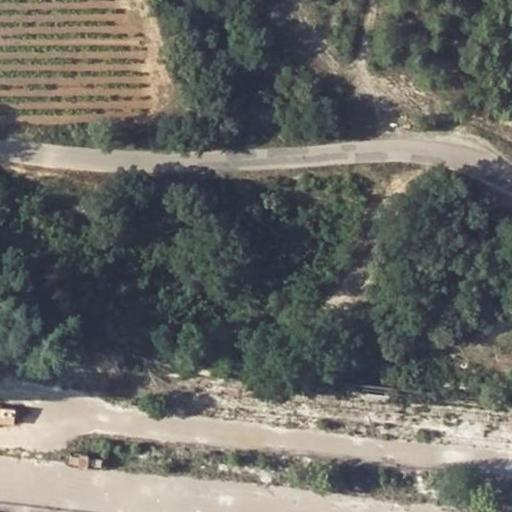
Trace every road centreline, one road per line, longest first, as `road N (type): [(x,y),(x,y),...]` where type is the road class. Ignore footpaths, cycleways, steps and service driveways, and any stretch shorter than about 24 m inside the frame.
road 1 (unclassified): [(511,182),(437,151),(169,165),(0,146)]
road 2 (track): [(511,467),(89,419),(0,436)]
road 3 (track): [(0,483),(250,511)]
road 4 (track): [(411,150),(282,0)]
